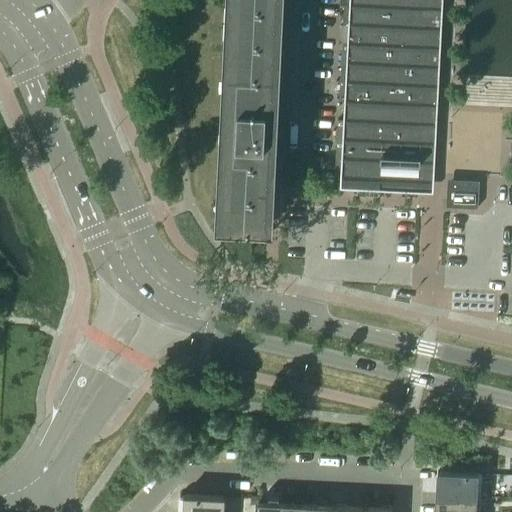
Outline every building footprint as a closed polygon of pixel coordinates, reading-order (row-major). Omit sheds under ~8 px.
[(266,225),(274,57),(276,0),(232,0),(222,224),(266,225)] [(426,9),(426,0),(338,0),(339,4),(343,4),(426,9)] [(425,28),(426,9),(343,4),(342,23),(348,23),(425,28)] [(424,47),(425,28),(348,23),(347,43),(424,47)] [(423,66),(423,57),(424,47),(347,43),(341,43),(340,57),(340,61),(423,66)] [(422,86),(423,66),(340,61),(340,62),(346,62),(345,80),(339,80),(338,81),(422,86)] [(421,104),(422,86),(338,81),(338,100),(421,104)] [(420,143),(421,104),(338,100),(338,101),(344,101),(343,119),(381,121),(380,140),(420,143)] [(381,121),(343,119),(341,159),(380,160),(419,162),(420,143),(380,140),(381,121)] [(380,180),(380,160),(341,159),(335,158),(334,177),(340,177),(340,178),(341,178),(340,190),(357,191),(357,195),(377,196),(378,180),(380,180)] [(305,175),(294,174),(294,191),(304,192),(305,175)] [(450,189),(446,189),(446,201),(478,203),(478,190),(475,190),(475,183),(450,182),(450,189)] [(475,495),(476,472),(437,470),(436,493),(475,495)] [(474,511),(475,495),(436,493),(435,511),(474,511)] [(222,511),(224,496),(184,494),(183,511),(222,511)] [(280,511),(281,502),(258,501),(257,511),(280,511)] [(302,511),(303,503),(281,502),(280,511),(302,511)] [(323,511),(324,504),(303,503),(302,511),(323,511)]
